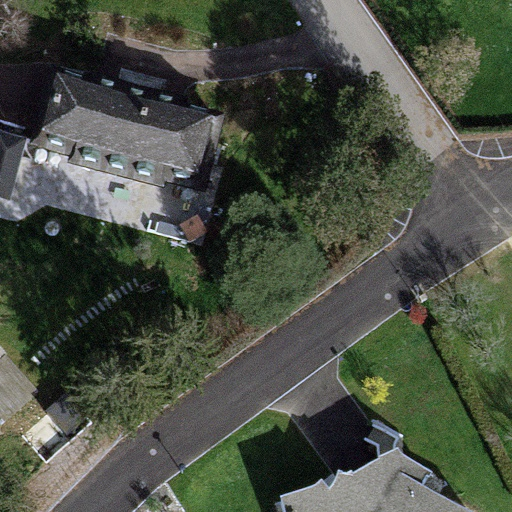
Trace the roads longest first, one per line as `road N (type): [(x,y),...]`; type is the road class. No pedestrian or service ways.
road 1 (residential): [(88,511),(134,464),(475,218)]
road 2 (residential): [(311,0),(475,218)]
